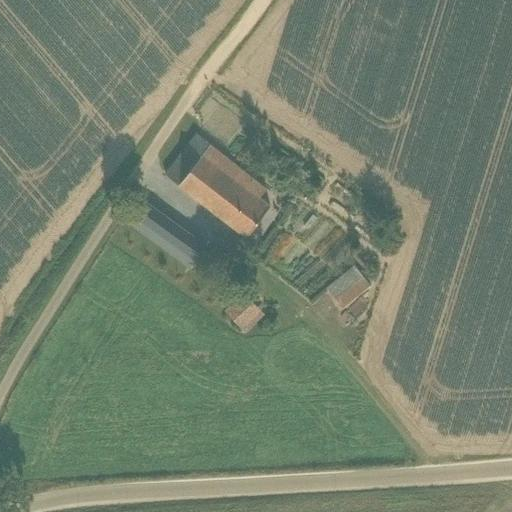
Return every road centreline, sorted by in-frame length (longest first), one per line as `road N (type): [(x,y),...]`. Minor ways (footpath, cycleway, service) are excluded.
road 1 (unclassified): [(16,511),(80,495),(511,471)]
road 2 (unclassified): [(265,0),(109,214),(0,400)]
